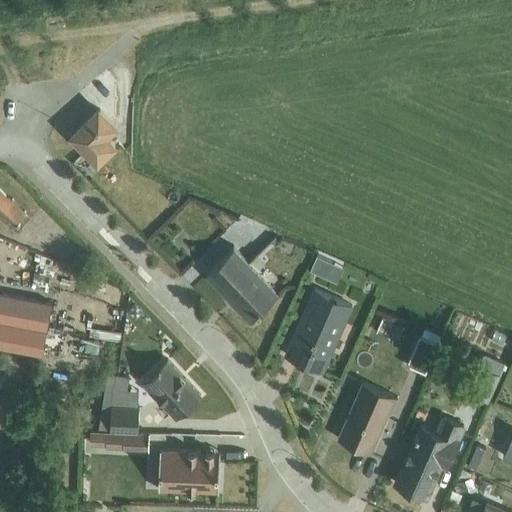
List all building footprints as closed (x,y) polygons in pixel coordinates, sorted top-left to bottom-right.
[(100,105),(73,132),(99,158),(118,140),(110,132),(118,124),(100,105)] [(0,187),(0,213),(12,225),(27,210),(25,209),(24,210),(0,187)] [(235,244),(207,271),(252,317),(280,291),(235,244)] [(317,253),(310,268),(337,280),(344,265),(317,253)] [(376,273),(367,291),(380,297),(389,279),(376,273)] [(316,286),(286,352),(323,369),(353,303),(350,301),(353,294),(320,280),(316,286)] [(0,289),(0,317),(15,320),(48,326),(53,300),(0,289)] [(0,318),(0,343),(43,351),(47,327),(0,318)] [(92,325),(90,335),(121,340),(123,331),(92,325)] [(420,334),(407,363),(426,371),(442,334),(425,327),(422,335),(420,334)] [(480,355),(464,390),(489,400),(507,360),(484,351),(482,356),(480,355)] [(168,357),(143,380),(176,417),(202,393),(168,357)] [(114,403),(117,372),(107,370),(102,403),(105,403),(112,403),(114,403)] [(117,372),(114,403),(112,429),(139,430),(140,404),(138,404),(138,387),(127,387),(129,373),(127,373),(124,372),(117,372)] [(364,380),(338,436),(372,451),(390,410),(392,411),(399,395),(364,380)] [(422,422),(396,481),(427,495),(441,463),(447,466),(466,423),(443,412),(436,428),(422,422)] [(92,429),(91,443),(107,444),(106,445),(149,447),(150,430),(139,430),(92,429)] [(162,447),(159,487),(219,489),(221,449),(162,447)] [(462,466),(453,488),(458,490),(475,485),(473,476),(469,476),(472,471),(462,466)] [(450,487),(445,500),(461,507),(465,499),(460,497),(462,492),(458,490),(453,488),(450,487)] [(481,511),(486,502),(473,496),(465,511),(481,511)] [(481,511),(511,511),(511,510),(487,499),(486,502),(481,511)]
